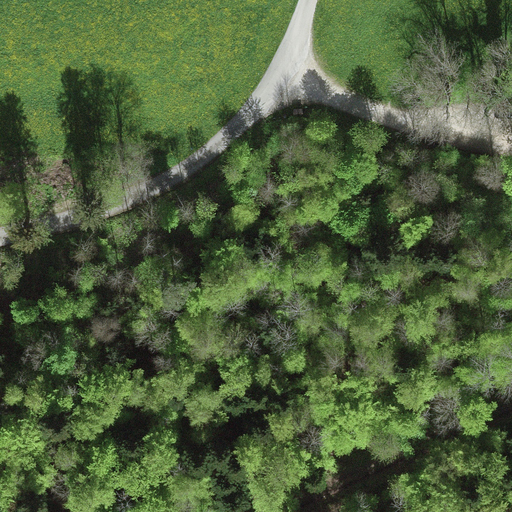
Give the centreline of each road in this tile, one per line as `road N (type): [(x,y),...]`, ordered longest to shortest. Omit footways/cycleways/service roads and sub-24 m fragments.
road 1 (track): [(270,511),(511,403)]
road 2 (track): [(290,73),(450,133),(511,141)]
